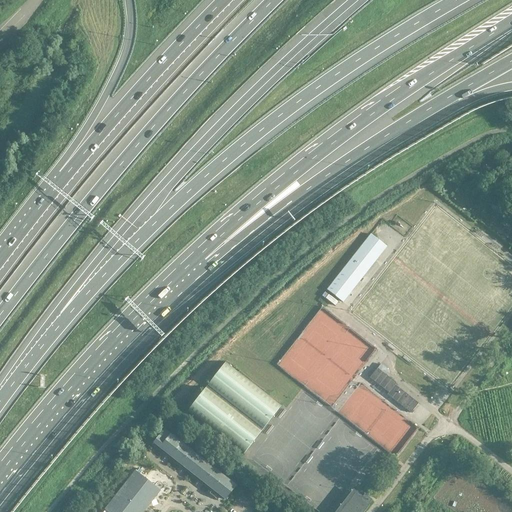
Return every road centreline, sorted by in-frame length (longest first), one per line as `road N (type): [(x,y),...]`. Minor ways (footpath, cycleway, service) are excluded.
road 1 (motorway): [(25,366),(119,259),(225,158),(356,61),(456,0)]
road 2 (motorway): [(359,0),(260,88),(131,225),(25,366)]
road 3 (motorway): [(274,0),(151,129),(0,316)]
road 4 (motorway): [(202,257),(347,131),(511,22)]
road 5 (motorway): [(202,257),(511,60)]
road 6 (motorway): [(224,0),(143,83),(0,259)]
road 7 (motorway): [(0,479),(109,349),(202,257)]
